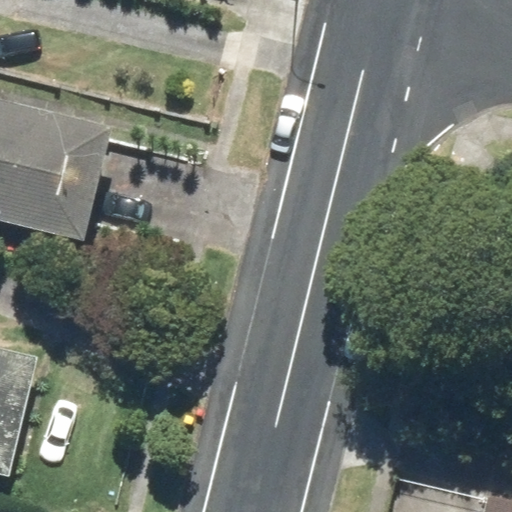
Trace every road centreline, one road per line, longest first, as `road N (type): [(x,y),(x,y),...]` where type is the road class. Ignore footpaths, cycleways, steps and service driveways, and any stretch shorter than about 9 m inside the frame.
road 1 (residential): [(260,511),(379,15)]
road 2 (residential): [(511,48),(379,15)]
